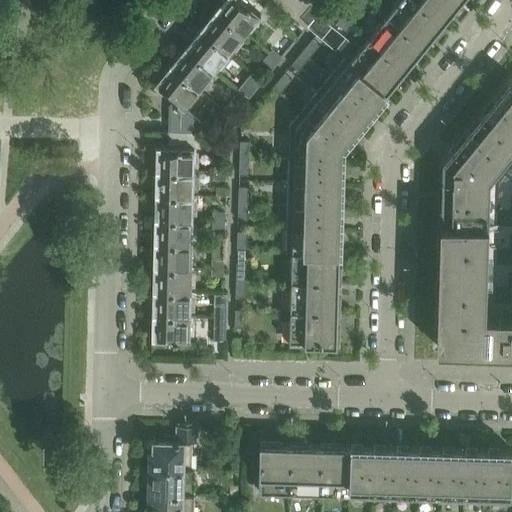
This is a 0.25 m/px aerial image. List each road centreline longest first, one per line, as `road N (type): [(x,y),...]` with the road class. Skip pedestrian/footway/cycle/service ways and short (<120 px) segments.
road 1 (residential): [(511,4),(393,145),(384,402)]
road 2 (residential): [(105,391),(113,80),(170,0)]
road 3 (residential): [(105,391),(384,402)]
road 4 (residential): [(384,402),(511,401)]
road 5 (residential): [(97,511),(104,502),(105,391)]
